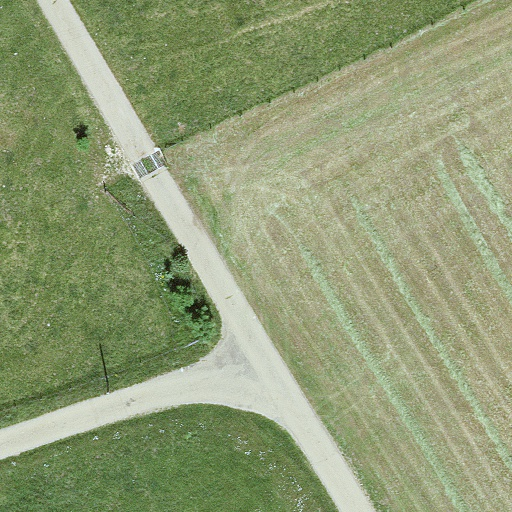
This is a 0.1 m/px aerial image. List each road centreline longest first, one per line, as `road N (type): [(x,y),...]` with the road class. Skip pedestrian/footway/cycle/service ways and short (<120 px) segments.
road 1 (track): [(45,0),(348,511)]
road 2 (track): [(259,362),(0,447)]
